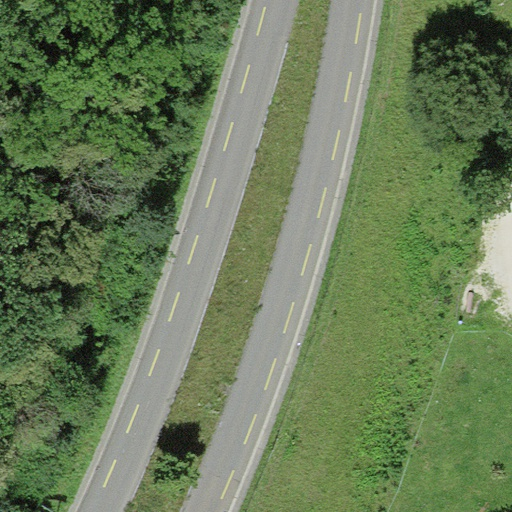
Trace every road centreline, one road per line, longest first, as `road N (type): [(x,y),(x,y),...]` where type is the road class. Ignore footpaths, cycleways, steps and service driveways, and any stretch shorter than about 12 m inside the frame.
road 1 (tertiary): [(276,0),(213,237),(106,511)]
road 2 (tertiary): [(203,511),(268,359),(344,0)]
